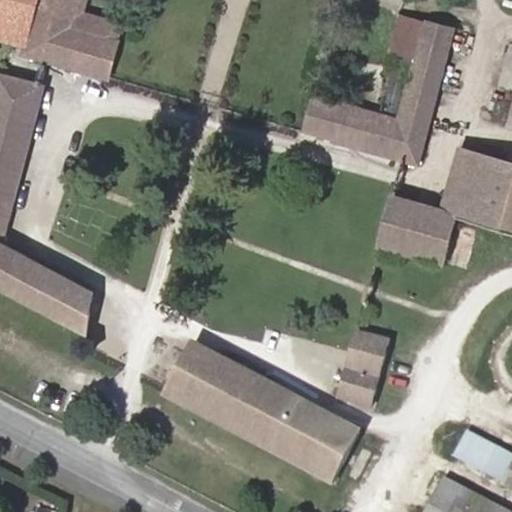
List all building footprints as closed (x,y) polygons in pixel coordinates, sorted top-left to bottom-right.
[(0,0),(0,38),(25,45),(23,54),(111,77),(120,40),(70,25),(76,0),(0,0)] [(300,131),(418,163),(455,28),(404,15),(377,110),(311,93),(300,131)] [(94,290),(5,241),(46,85),(0,72),(0,283),(88,331),(94,290)] [(53,140),(64,102),(49,98),(39,136),(53,140)] [(442,264),(456,214),(511,229),(511,160),(458,145),(440,208),(392,195),(378,246),(442,264)] [(340,397),(372,406),(390,340),(358,332),(340,397)] [(333,484),(361,433),(196,345),(169,395),(333,484)] [(511,466),(511,453),(469,431),(455,457),(503,483),(511,466)] [(511,488),(511,466),(503,483),(511,488)] [(508,511),(448,480),(429,511),(508,511)]
